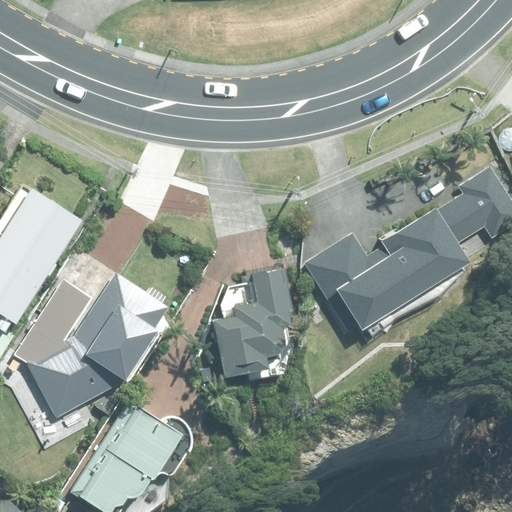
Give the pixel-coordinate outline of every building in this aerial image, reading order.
[(367,261),(353,238),(306,267),(346,332),(356,326),(365,339),(474,274),(458,248),(486,231),(493,243),(511,230),(511,204),(491,170),(459,189),(464,198),(431,218),(433,221),(367,261)] [(0,249),(0,360),(85,230),(24,190),(0,226),(0,240),(4,243),(0,249)] [(216,331),(227,387),(271,379),(269,367),(278,366),(281,363),(284,359),(286,354),(287,349),(285,337),(297,334),(285,272),(254,279),(260,312),(237,316),(240,326),(216,331)] [(154,335),(170,311),(162,306),(167,300),(151,290),(147,296),(117,276),(74,341),(66,344),(94,303),(65,284),(14,360),(28,369),(57,422),(123,386),(129,390),(162,340),(154,335)] [(121,419),(71,497),(89,511),(153,511),(162,499),(165,501),(191,447),(139,413),(131,425),(121,419)]
